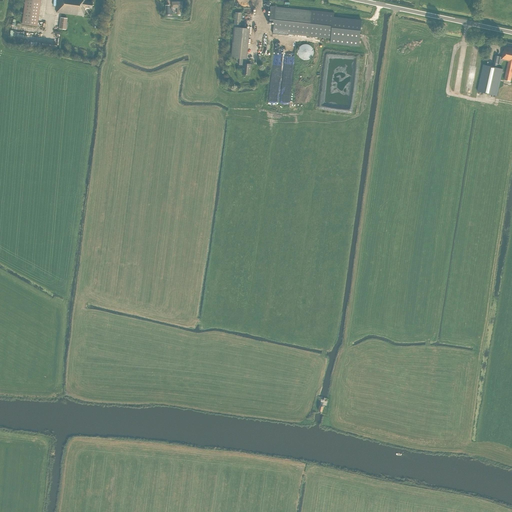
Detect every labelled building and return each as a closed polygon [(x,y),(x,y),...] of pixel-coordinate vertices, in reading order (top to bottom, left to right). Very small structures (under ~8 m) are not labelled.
[(40,0),(25,0),(22,24),(37,26),(40,0)] [(85,8),(92,9),(93,3),(86,2),(86,0),(57,0),(56,13),(84,16),(85,8)] [(172,8),(177,8),(177,15),(180,15),(180,8),(183,8),(182,2),(172,2),(172,8)] [(310,11),(271,6),(269,21),(274,21),(273,33),(288,35),(288,34),(316,37),(331,38),(334,12),(310,10),(310,11)] [(249,29),(240,28),(241,13),(235,12),(234,24),(234,27),(233,27),(231,57),(239,58),(239,65),(242,65),(242,74),(250,75),(251,64),(245,64),(246,59),(249,29)] [(297,51),(297,52),(297,53),(298,53),(298,54),(298,55),(298,56),(299,56),(299,57),(300,57),(300,58),(301,58),(302,59),(303,59),(304,59),(304,60),(305,60),(306,60),(307,59),(308,59),(309,59),(310,58),(311,58),(311,57),(312,56),(313,55),(313,54),(313,53),(313,52),(313,51),(313,50),(313,49),(313,48),(312,48),(312,47),(311,46),(310,45),(309,45),(309,44),(308,44),(307,44),(306,44),(305,44),(304,44),(303,44),(302,44),(301,45),(300,46),(299,46),(299,47),(298,48),(298,49),(298,50),(297,50),(297,51)] [(504,51),(503,50),(502,57),(495,56),(492,65),(497,66),(497,64),(501,64),(502,60),(508,61),(504,80),(510,82),(511,74),(511,48),(505,47),(504,51)] [(477,91),(497,96),(503,69),(483,65),(477,91)]
